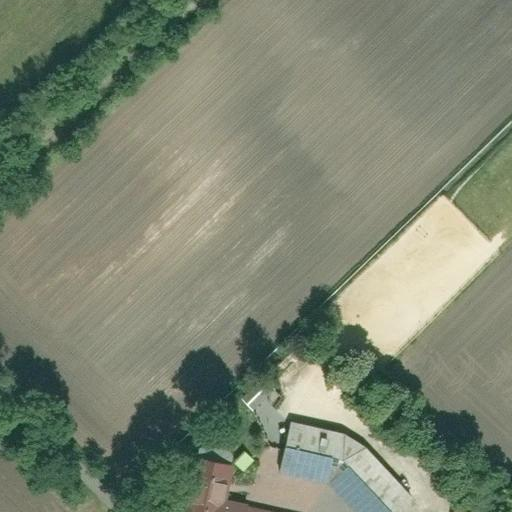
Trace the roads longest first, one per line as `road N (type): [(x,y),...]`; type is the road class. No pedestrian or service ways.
road 1 (unclassified): [(0,199),(207,0)]
road 2 (unclassified): [(122,511),(0,391)]
